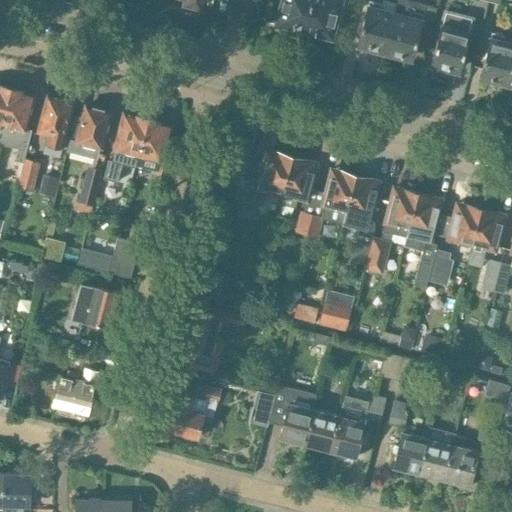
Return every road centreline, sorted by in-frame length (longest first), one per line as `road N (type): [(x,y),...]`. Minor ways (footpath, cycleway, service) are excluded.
road 1 (tertiary): [(511,151),(212,79)]
road 2 (tertiary): [(212,79),(0,21)]
road 3 (residential): [(114,454),(165,247)]
road 4 (residential): [(332,511),(186,474)]
